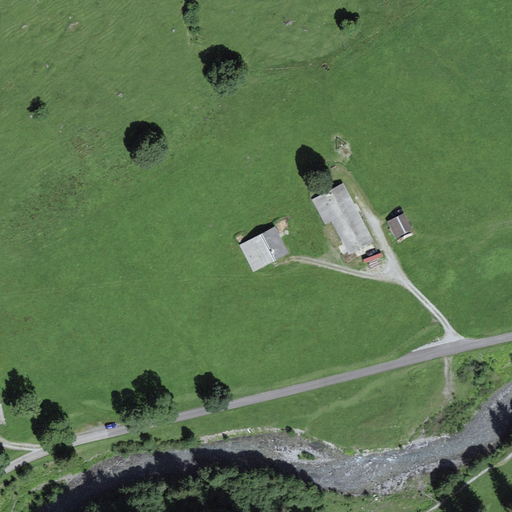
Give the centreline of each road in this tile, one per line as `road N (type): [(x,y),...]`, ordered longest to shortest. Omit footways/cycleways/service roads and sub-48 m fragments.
road 1 (unclassified): [(511,334),(47,448),(0,473)]
road 2 (track): [(288,232),(297,252),(310,258),(401,278),(443,319),(456,347)]
